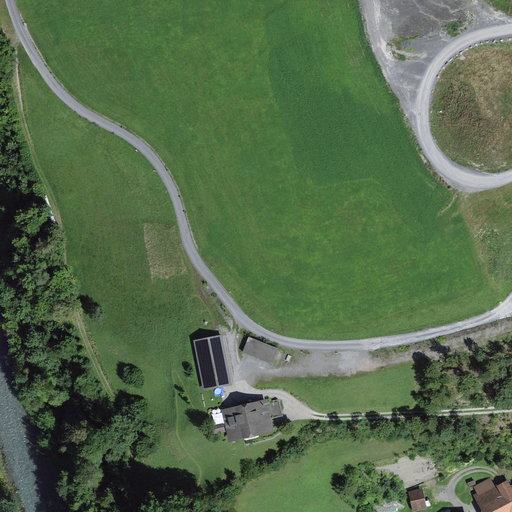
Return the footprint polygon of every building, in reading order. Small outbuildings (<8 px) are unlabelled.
[(274,360),(281,344),(251,332),(244,348),(274,360)] [(205,388),(228,383),(219,338),(196,343),(205,388)] [(225,412),(231,440),(270,431),(264,403),(225,412)] [(223,425),(211,428),(212,435),(225,432),(223,425)] [(480,490),(490,511),(511,511),(511,484),(508,476),(480,490)] [(415,507),(429,504),(427,494),(413,497),(415,507)]
